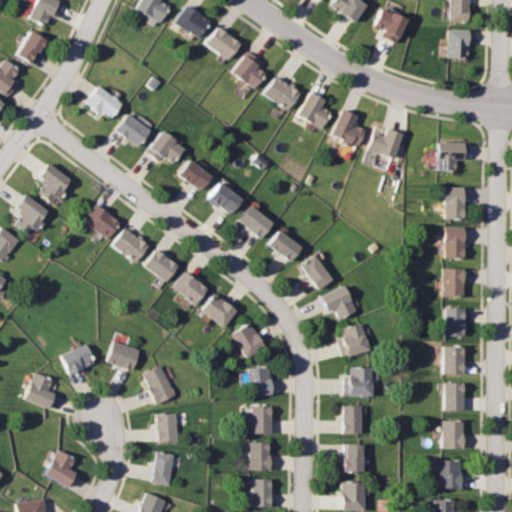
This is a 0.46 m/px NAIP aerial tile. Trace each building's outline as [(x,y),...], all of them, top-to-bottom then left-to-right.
[(61,1),(59,0),(34,0),(27,15),(48,26),(61,1)] [(160,0),(140,0),(137,9),(162,19),(168,3),(160,0)] [(320,0),(319,3),(344,19),(355,0),(320,0)] [(443,18),(443,0),(462,0),(462,19),(443,18)] [(174,21),(198,37),(210,19),(186,3),(174,21)] [(372,4),(364,22),(376,27),(373,34),(388,41),(399,15),(372,4)] [(239,42),(216,24),(203,40),(226,58),(239,42)] [(441,55),(441,26),(463,26),(463,55),(441,55)] [(33,63),(47,38),(30,28),(16,54),(33,63)] [(230,69),(252,86),(265,69),(242,53),(230,69)] [(21,67),(1,57),(0,58),(0,89),(7,93),(21,67)] [(261,91),(285,109),(298,92),(274,74),(261,91)] [(108,120),(123,103),(100,84),(86,100),(108,120)] [(320,126),(329,110),(319,105),(323,98),(307,89),(295,112),(320,126)] [(362,127),(353,124),(357,113),(340,107),(330,133),(356,143),(362,127)] [(115,128),(138,145),(150,128),(127,112),(115,128)] [(401,132),(374,124),(366,148),(394,157),(401,132)] [(164,155),(172,162),(185,147),(163,129),(145,149),(159,161),(164,155)] [(438,170),(455,170),(455,158),(466,158),(466,141),(438,141),(438,170)] [(212,175),(190,157),(177,172),(199,190),(212,175)] [(53,203),(71,179),(49,161),(37,176),(45,181),(37,191),(53,203)] [(242,199),(219,179),(206,195),(229,214),(242,199)] [(465,218),(465,186),(444,186),(444,218),(465,218)] [(13,223),(28,234),(48,210),(25,192),(14,207),(21,213),(13,223)] [(83,219),(106,237),(119,221),(96,203),(83,219)] [(272,221),(249,204),(237,220),(260,237),(272,221)] [(17,238),(0,225),(0,259),(1,260),(17,238)] [(110,242),(133,261),(147,245),(124,226),(110,242)] [(444,226),(444,258),(465,258),(465,226),(444,226)] [(266,245),(292,260),(302,244),(276,228),(266,245)] [(164,280),(177,265),(155,246),(142,262),(164,280)] [(299,263),(317,288),(332,278),(314,252),(299,263)] [(442,296),(464,296),(464,267),(442,267),(442,296)] [(206,285),(181,269),(170,287),(195,303),(206,285)] [(338,318),(355,309),(342,284),(320,295),(328,311),(333,308),(338,318)] [(235,310),(213,292),(200,308),(222,326),(235,310)] [(444,335),(464,335),(464,306),(444,306),(444,335)] [(245,356),(263,345),(248,321),(230,332),(245,356)] [(336,326),(340,354),(367,350),(362,322),(336,326)] [(105,359),(132,368),(138,348),(112,340),(105,359)] [(67,373),(94,361),(85,342),(59,354),(67,373)] [(462,344),(441,344),(441,372),(462,372),(462,344)] [(141,373),(156,402),(174,393),(159,364),(141,373)] [(271,393),(269,364),(247,366),(250,395),(271,393)] [(342,376),(342,394),(370,394),(370,366),(348,366),(348,376),(342,376)] [(23,397),(48,408),(54,392),(46,389),(51,378),(34,371),(23,397)] [(443,409),(462,409),(462,381),(443,381),(443,409)] [(251,432),(270,432),(270,404),(251,404),(251,432)] [(361,404),(341,404),(341,432),(361,432),(361,404)] [(155,441),(175,441),(175,411),(155,411),(155,441)] [(462,418),(441,418),(441,447),(462,447),(462,418)] [(248,469),(269,469),(269,441),(248,441),(248,469)] [(342,470),(363,470),(363,443),(342,443),(342,470)] [(68,466),(73,458),(60,448),(43,470),(66,487),(77,473),(68,466)] [(171,452),(153,450),(150,482),(168,483),(171,452)] [(438,486),(459,486),(459,458),(438,458),(438,486)] [(270,477),(250,477),(250,505),(270,505),(270,477)] [(363,480),(339,480),(339,509),(363,509),(363,480)] [(158,511),(163,497),(143,491),(137,511),(158,511)] [(16,501),(17,511),(45,511),(44,498),(16,501)] [(432,511),(460,511),(460,510),(450,510),(450,498),(432,498),(432,511)]
